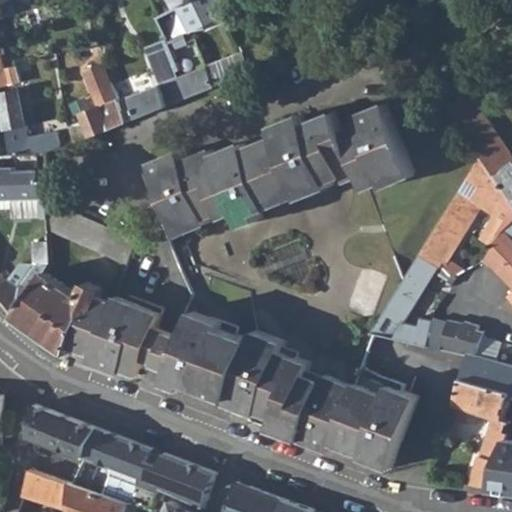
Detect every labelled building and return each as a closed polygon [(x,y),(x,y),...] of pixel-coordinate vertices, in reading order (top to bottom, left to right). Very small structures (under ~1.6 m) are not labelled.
[(0,0),(0,18),(17,13),(14,0),(7,2),(6,0),(0,0)] [(174,0),(178,7),(159,17),(162,22),(172,42),(227,15),(218,0),(174,0)] [(352,0),(365,23),(380,16),(370,0),(352,0)] [(395,30),(400,37),(414,29),(414,28),(410,20),(395,30)] [(400,37),(407,47),(419,40),(414,29),(400,37)] [(199,37),(190,41),(197,56),(205,53),(199,37)] [(245,51),(255,70),(279,61),(283,59),(274,40),(245,51)] [(427,53),(419,40),(407,47),(416,60),(427,53)] [(245,51),(209,65),(217,85),(255,70),(245,51)] [(85,112),(95,134),(129,120),(120,100),(104,62),(87,68),(102,105),(85,112)] [(120,100),(129,120),(186,97),(217,85),(209,65),(120,100)] [(1,92),(12,156),(33,154),(21,88),(1,92)] [(495,174),(511,162),(511,151),(472,92),(449,108),(481,154),(495,174)] [(277,136),(248,148),(245,142),(217,153),(214,147),(185,159),(181,149),(161,157),(148,163),(153,176),(176,233),(237,210),(242,224),(259,218),(255,210),(301,193),(302,196),(361,174),(367,190),(385,183),(386,185),(398,180),(397,178),(415,172),(406,147),(387,102),(357,114),(360,124),(345,130),(338,112),(309,123),(305,115),(274,127),(277,136)] [(61,132),(38,140),(40,152),(48,152),(64,145),(61,132)] [(17,171),(41,169),(40,162),(40,152),(33,154),(12,156),(5,156),(3,157),(5,169),(17,169),(17,171)] [(440,265),(441,263),(461,233),(463,234),(481,205),(497,213),(483,237),(494,245),(501,234),(506,230),(511,224),(511,198),(505,188),(495,174),(481,154),(419,254),(440,265)] [(48,160),(40,162),(41,169),(41,175),(49,175),(48,160)] [(511,162),(495,174),(505,188),(511,183),(511,162)] [(5,169),(0,169),(0,198),(0,199),(2,199),(45,196),(45,214),(50,214),(50,210),(50,207),(49,196),(49,192),(49,175),(41,175),(41,169),(17,171),(17,169),(5,169)] [(50,214),(51,222),(128,263),(137,238),(129,233),(49,192),(49,196),(50,207),(50,210),(50,214)] [(45,196),(2,199),(0,199),(1,207),(15,207),(14,215),(45,214),(45,196)] [(511,295),(510,298),(511,299),(511,236),(506,230),(501,234),(494,245),(484,261),(498,272),(499,272),(511,284),(511,295)] [(36,264),(52,264),(51,241),(35,241),(36,262),(36,264)] [(397,289),(417,303),(436,272),(454,283),(460,275),(441,263),(440,265),(419,254),(404,278),(397,289)] [(20,288),(23,285),(36,264),(22,261),(10,279),(20,288)] [(36,264),(23,285),(32,293),(47,271),(52,264),(36,264)] [(0,286),(9,280),(0,269),(0,286)] [(81,295),(47,271),(32,293),(18,314),(69,348),(71,343),(86,311),(92,314),(100,297),(105,299),(106,297),(101,295),(104,287),(103,285),(89,279),(81,295)] [(0,286),(0,293),(18,314),(32,293),(23,285),(20,288),(10,279),(9,280),(0,286)] [(428,345),(433,321),(424,318),(422,325),(403,322),(417,303),(397,289),(370,332),(379,334),(428,345)] [(198,386),(223,395),(229,396),(228,400),(258,411),(270,416),(274,418),(271,427),(332,450),(335,440),(363,452),(361,455),(393,466),(420,394),(402,387),(404,382),(375,370),(370,386),(356,381),(354,385),(324,374),(320,380),(306,374),(310,362),(280,350),(284,339),(254,327),(250,338),(218,326),(221,318),(193,308),(183,334),(166,328),(157,324),(162,312),(117,295),(115,300),(106,297),(105,299),(100,297),(92,314),(86,311),(71,343),(92,352),(91,357),(119,369),(124,371),(127,363),(141,367),(146,356),(171,365),(165,381),(184,387),(187,380),(198,386)] [(469,310),(466,321),(480,325),(479,328),(486,331),(489,320),(481,318),(483,314),(469,310)] [(428,345),(441,347),(448,321),(433,317),(433,321),(428,345)] [(448,321),(441,347),(458,351),(468,353),(464,376),(502,389),(511,392),(511,362),(477,352),(479,343),(475,342),(479,328),(480,325),(466,321),(466,323),(448,319),(448,321)] [(486,331),(479,328),(475,342),(479,343),(482,344),(486,331)] [(511,359),(511,354),(482,344),(479,343),(477,352),(511,362),(511,359)] [(485,437),(505,445),(507,440),(509,433),(502,431),(497,429),(501,418),(511,392),(502,389),(464,376),(455,402),(451,412),(489,426),(485,437)] [(34,433),(87,453),(99,427),(35,403),(34,433)] [(502,431),(506,420),(501,418),(497,429),(502,431)] [(154,447),(99,427),(87,453),(115,462),(105,493),(131,502),(130,503),(158,510),(164,490),(206,507),(218,473),(177,457),(174,463),(166,459),(168,453),(164,451),(160,462),(150,458),(154,447)] [(480,450),(500,458),(502,452),(505,445),(485,437),(480,450)] [(500,458),(490,487),(511,490),(511,440),(507,440),(505,445),(502,452),(500,458)] [(490,487),(500,458),(480,450),(467,484),(490,487)] [(126,511),(130,503),(131,502),(105,493),(74,483),(32,468),(23,495),(72,508),(72,511),(126,511)] [(227,511),(279,511),(285,496),(239,481),(227,511)] [(328,511),(285,496),(279,511),(328,511)] [(203,511),(204,511),(173,500),(168,511),(203,511)]
